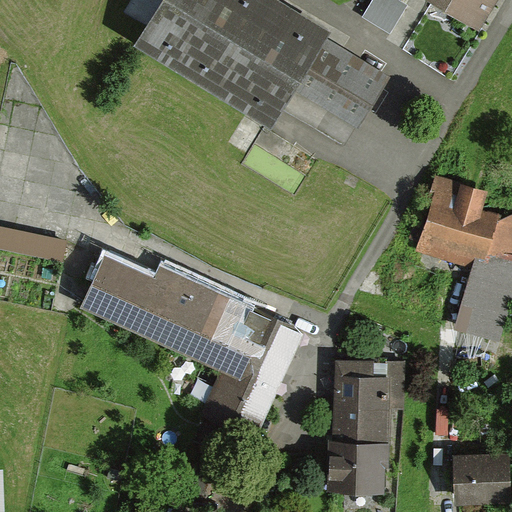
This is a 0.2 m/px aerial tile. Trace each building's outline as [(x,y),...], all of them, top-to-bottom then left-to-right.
[(320,13),(298,0),(147,0),(134,23),(268,101),(286,71),(356,112),(382,67),(312,26),(320,13)] [(374,0),(362,18),(389,37),(412,6),(403,0),(374,0)] [(481,0),(454,0),(475,12),(481,0)] [(483,183),(438,168),(414,244),(469,261),(452,314),(485,324),(511,239),(511,215),(476,204),(483,183)] [(0,254),(66,262),(68,240),(0,232),(0,254)] [(105,248),(80,301),(221,366),(201,410),(255,434),(304,328),(160,261),(155,271),(105,248)] [(391,355),(333,353),(329,479),(387,481),(391,355)] [(502,447),(449,445),(447,493),(500,495),(502,447)]
